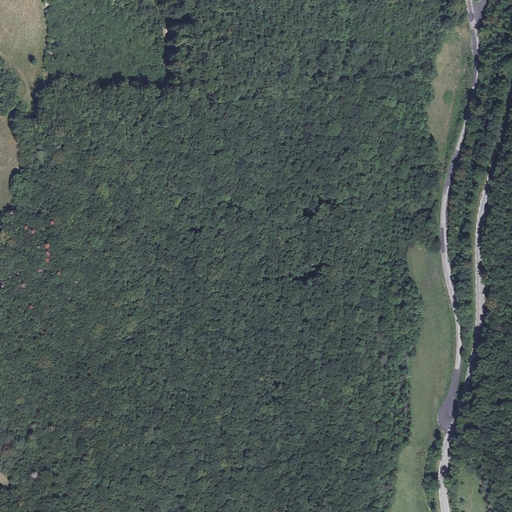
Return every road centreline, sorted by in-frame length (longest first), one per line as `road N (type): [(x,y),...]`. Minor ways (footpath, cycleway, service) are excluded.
road 1 (tertiary): [(473,21),(474,87),(442,224),(459,323),(444,418),(453,430)]
road 2 (secondary): [(453,430),(478,330),(481,210),(511,104)]
